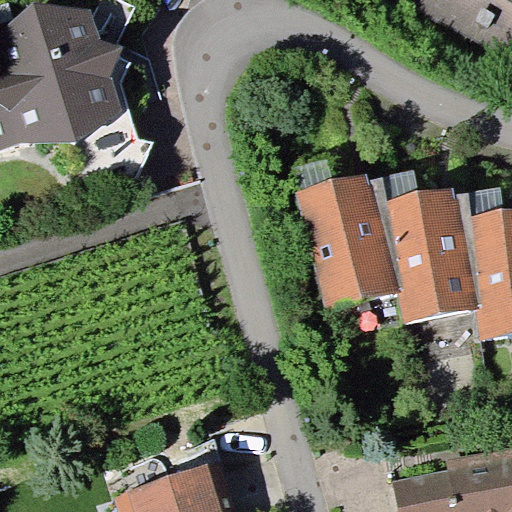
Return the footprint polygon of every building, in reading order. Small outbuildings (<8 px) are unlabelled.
[(511,0),(407,0),(404,5),(511,68),(511,0)] [(0,84),(3,95),(0,95),(0,161),(32,154),(88,152),(139,123),(126,94),(137,72),(111,58),(100,27),(49,19),(6,49),(0,49),(0,84)] [(382,187),(305,204),(331,320),(407,304),(389,218),(382,187)] [(461,203),(389,218),(407,304),(413,332),(485,317),(469,240),(461,203)] [(511,231),(469,240),(485,317),(490,347),(511,342),(511,231)] [(445,477),(398,483),(402,511),(511,511),(511,451),(443,461),(445,477)] [(241,511),(230,474),(119,506),(120,511),(241,511)]
